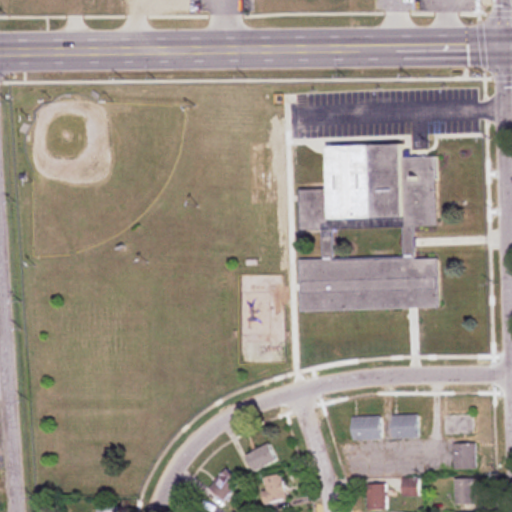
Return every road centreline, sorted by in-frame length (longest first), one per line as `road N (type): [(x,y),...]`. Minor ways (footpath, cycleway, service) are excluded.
road 1 (secondary): [(511,41),(0,52)]
road 2 (residential): [(511,374),(363,374),(298,389)]
road 3 (residential): [(165,511),(187,461),(220,424),(298,389)]
road 4 (residential): [(332,511),(317,430),(298,389)]
